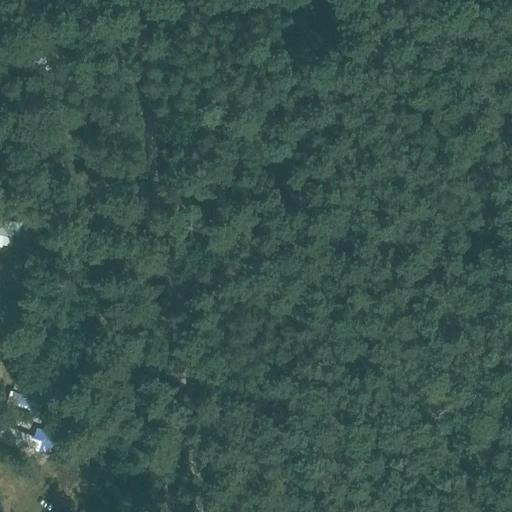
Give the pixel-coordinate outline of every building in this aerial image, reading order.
[(52,51),(33,54),(37,75),(56,72),(52,51)] [(15,225),(0,224),(0,248),(14,249),(15,225)] [(14,393),(11,392),(7,405),(36,413),(42,392),(29,388),(30,387),(17,383),(14,393)] [(36,432),(12,425),(9,435),(33,442),(36,432)] [(46,461),(52,449),(34,440),(28,452),(46,461)]
